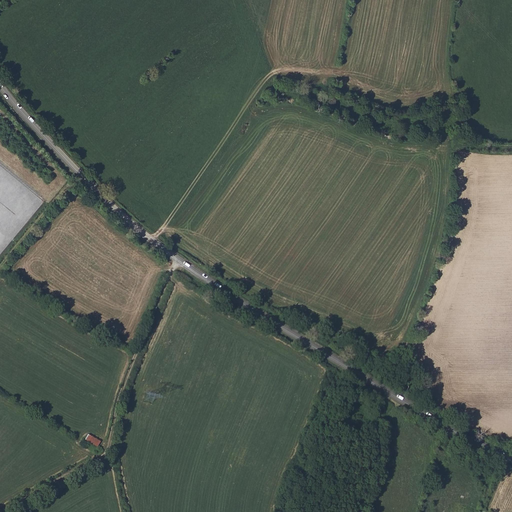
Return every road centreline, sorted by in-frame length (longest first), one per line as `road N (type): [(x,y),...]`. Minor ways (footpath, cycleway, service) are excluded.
road 1 (secondary): [(511,457),(403,401),(165,251),(79,173),(0,84)]
road 2 (track): [(180,261),(120,392),(112,431)]
road 3 (track): [(3,511),(104,458),(112,431)]
road 4 (track): [(79,173),(0,266)]
